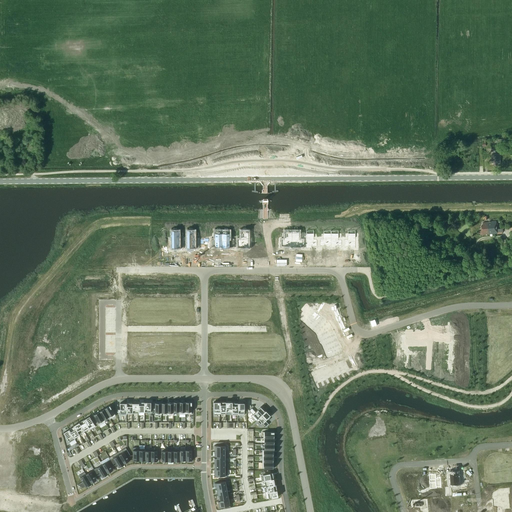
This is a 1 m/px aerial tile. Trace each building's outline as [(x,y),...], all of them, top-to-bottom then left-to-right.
[(500,164),(500,154),(492,154),(492,164),(493,164),(493,166),(498,166),(498,164),(500,164)] [(483,226),(481,226),(482,235),(497,233),(496,221),(489,222),(483,223),(483,226)] [(171,230),(171,248),(179,248),(179,244),(182,244),(182,242),(179,242),(179,230),(171,230)] [(187,230),(187,248),(194,248),(194,244),(198,244),(198,242),(194,242),(194,230),(187,230)] [(211,242),(211,244),(215,244),(215,246),(222,246),(222,230),(215,230),(215,242),(211,242)] [(222,246),(222,247),(229,247),(229,245),(233,245),(233,243),(229,243),(229,230),(222,230),(222,246)] [(237,242),(237,244),(241,244),(241,248),(248,248),(248,230),(241,230),(241,242),(237,242)] [(281,242),(281,244),(284,244),(284,246),(292,246),(292,230),(284,230),(284,242),(281,242)] [(292,246),(292,247),(299,247),(299,245),(302,245),(302,243),(299,243),(299,230),(292,230),(292,246)] [(306,230),(306,248),(314,248),(314,244),(317,244),(317,242),(314,242),(314,230),(306,230)] [(320,242),(320,244),(324,244),(324,246),(331,246),(331,230),(324,230),(324,242),(320,242)] [(331,246),(331,247),(338,247),(338,245),(342,245),(342,243),(338,243),(338,231),(331,230),(331,246)] [(345,242),(345,244),(348,244),(348,248),(356,248),(356,231),(348,231),(348,242),(345,242)] [(117,232),(117,253),(143,253),(143,232),(117,232)] [(304,312),(301,315),(307,320),(315,310),(310,306),(304,312)] [(315,310),(307,320),(311,324),(319,314),(315,310)] [(319,314),(311,324),(315,327),(324,318),(319,314)] [(324,318),(315,327),(320,331),(328,321),(324,318)] [(451,323),(451,330),(453,330),(461,330),(461,329),(461,324),(464,324),(464,319),(453,319),(453,323),(451,323)] [(325,333),(321,335),(324,340),(335,335),(333,329),(331,330),(329,331),(327,332),(325,333)] [(453,330),(453,336),(455,336),(455,340),(456,340),(466,340),(466,339),(466,335),(463,335),(463,329),(461,329),(461,330),(453,330)] [(335,335),(324,340),(326,345),(337,340),(335,335)] [(391,341),(391,345),(402,345),(402,342),(404,342),(404,335),(395,335),(395,341),(391,341)] [(454,343),(454,350),(464,350),(464,344),(467,344),(467,339),(466,339),(466,340),(456,340),(456,343),(454,343)] [(337,340),(326,345),(328,350),(340,344),(337,340)] [(340,344),(328,350),(331,357),(343,351),(340,344)] [(391,345),(391,350),(395,350),(395,356),(396,356),(404,356),(404,355),(404,349),(402,349),(402,345),(391,345)] [(436,357),(445,357),(447,357),(447,353),(449,353),(449,347),(448,347),(439,347),(439,353),(436,353),(436,357)] [(454,350),(454,356),(456,356),(456,360),(467,360),(467,355),(464,355),(464,350),(454,350)] [(412,355),(412,361),(421,361),(421,355),(424,355),(424,351),(414,351),(414,355),(412,355)] [(393,361),(393,366),(404,366),(404,362),(406,362),(406,355),(404,355),(404,356),(396,356),(396,361),(393,361)] [(434,357),(434,361),(437,361),(437,367),(447,367),(447,361),(445,361),(445,357),(436,357),(434,357)] [(344,360),(337,363),(342,374),(349,371),(344,360)] [(454,369),(454,370),(463,370),(464,370),(464,364),(467,364),(467,360),(456,360),(456,363),(454,363),(454,369)] [(412,361),(412,367),(414,367),(414,371),(424,371),(424,367),(421,367),(421,361),(412,361)] [(337,363),(332,365),(338,376),(342,374),(337,363)] [(328,367),(327,367),(332,377),(331,377),(332,379),(338,376),(332,365),(328,367)] [(327,366),(322,368),(327,379),(331,377),(332,377),(327,367),(328,367),(327,366)] [(434,373),(434,377),(445,377),(445,374),(447,374),(447,367),(437,367),(437,373),(434,373)] [(322,368),(317,370),(322,381),(327,379),(322,368)] [(453,369),(453,376),(455,376),(455,380),(466,380),(466,375),(463,375),(463,370),(454,370),(454,369),(453,369)] [(317,370),(312,373),(317,384),(322,381),(317,370)] [(118,410),(118,412),(120,412),(120,415),(127,415),(127,412),(127,403),(120,403),(120,410),(118,410)] [(110,405),(104,409),(109,418),(110,419),(116,416),(110,405)] [(252,408),(249,411),(253,414),(251,416),(256,421),(256,420),(261,416),(260,415),(265,411),(260,407),(255,412),(252,408)] [(104,409),(99,411),(105,421),(109,418),(104,409)] [(99,411),(93,415),(100,425),(105,422),(105,421),(99,411)] [(261,416),(256,420),(261,425),(262,423),(266,427),(269,424),(265,420),(270,415),(265,411),(260,415),(261,416)] [(88,417),(84,419),(89,429),(90,430),(95,426),(89,416),(88,417)] [(84,419),(78,422),(84,432),(84,431),(89,429),(84,419)] [(78,422),(73,425),(74,426),(76,431),(77,430),(79,434),(84,432),(78,422)] [(74,426),(69,429),(75,438),(80,435),(79,434),(77,430),(76,431),(74,426)] [(69,429),(63,432),(70,443),(75,439),(75,438),(69,429)] [(214,445),(214,452),(225,452),(225,442),(218,442),(218,445),(214,445)] [(126,448),(117,453),(124,464),(129,461),(127,458),(130,456),(126,448)] [(117,453),(109,458),(110,460),(114,466),(116,464),(119,468),(119,467),(124,465),(124,464),(117,453)] [(501,457),(489,457),(490,470),(495,470),(495,471),(502,471),(501,457)] [(110,460),(102,464),(108,474),(108,473),(113,470),(111,467),(114,466),(110,460)] [(102,464),(94,469),(97,475),(100,474),(102,477),(103,477),(107,474),(108,474),(102,464)] [(86,474),(85,474),(91,484),(91,483),(96,480),(94,477),(97,475),(94,469),(86,474)] [(82,482),(77,484),(83,488),(85,486),(86,487),(91,484),(85,474),(86,474),(85,472),(79,475),(82,482)] [(272,473),(260,475),(262,481),(264,481),(273,479),(272,473)] [(458,473),(450,473),(451,484),(458,484),(458,481),(461,481),(460,477),(458,477),(458,473)] [(435,474),(428,474),(429,488),(436,488),(436,486),(440,486),(439,477),(436,477),(436,478),(435,478),(435,474)] [(225,481),(214,483),(215,484),(216,489),(227,487),(225,481)] [(265,486),(264,486),(265,493),(277,490),(275,484),(274,484),(265,486)] [(277,490),(265,493),(266,499),(278,497),(277,490)] [(229,499),(218,501),(219,501),(220,506),(219,507),(224,506),(225,508),(224,508),(224,509),(230,508),(230,505),(229,499)] [(457,500),(449,500),(450,506),(453,506),(453,509),(464,509),(463,503),(457,503),(457,500)]
